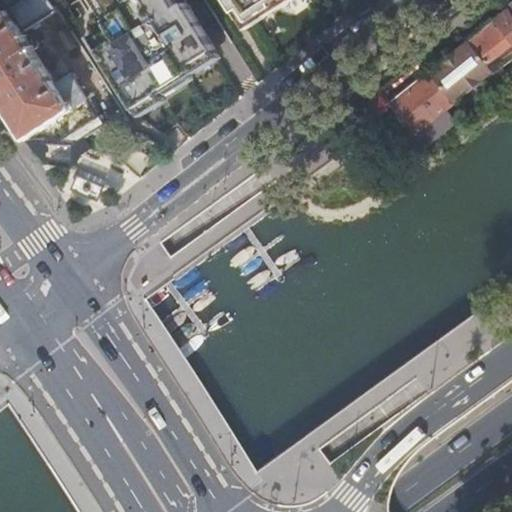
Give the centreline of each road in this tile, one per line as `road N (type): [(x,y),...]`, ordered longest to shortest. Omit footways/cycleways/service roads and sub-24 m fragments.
road 1 (residential): [(414,0),(67,276)]
road 2 (primary): [(228,511),(67,276)]
road 3 (primary): [(511,355),(422,420),(351,496)]
road 4 (primary): [(511,411),(372,511)]
road 5 (primary): [(77,388),(116,406),(187,511)]
road 6 (primary): [(77,388),(91,429),(144,511)]
